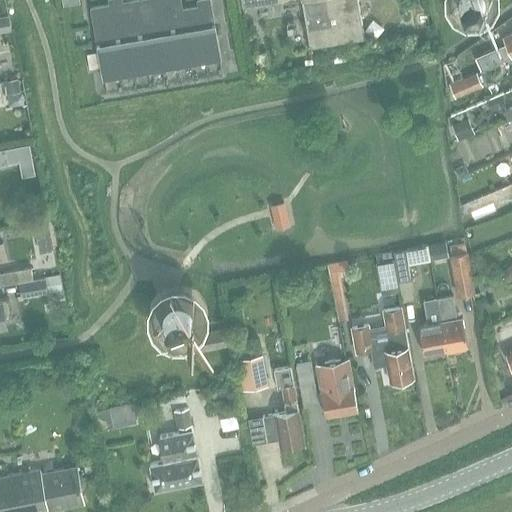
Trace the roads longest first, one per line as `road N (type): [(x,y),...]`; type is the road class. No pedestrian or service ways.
road 1 (residential): [(300,511),(511,413)]
road 2 (tertiary): [(368,511),(511,452)]
